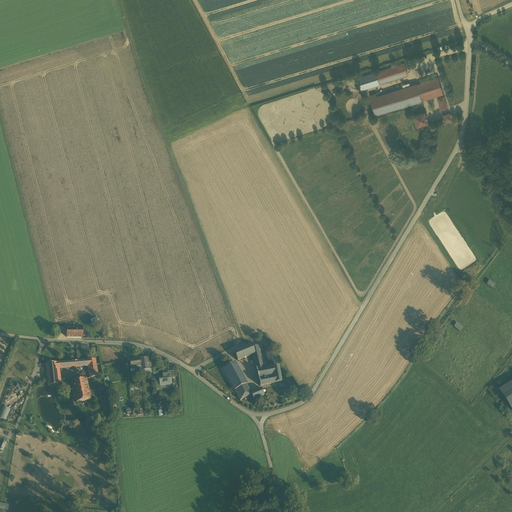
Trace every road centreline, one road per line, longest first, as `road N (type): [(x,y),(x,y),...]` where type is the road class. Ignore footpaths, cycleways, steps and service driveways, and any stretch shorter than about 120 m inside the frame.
road 1 (track): [(221,355),(243,345),(121,0)]
road 2 (residential): [(265,415),(312,393),(460,142)]
road 3 (residential): [(0,333),(150,348),(250,414)]
road 4 (track): [(55,342),(0,123)]
